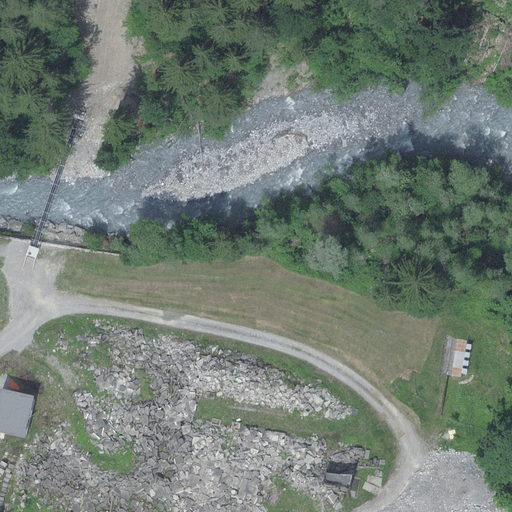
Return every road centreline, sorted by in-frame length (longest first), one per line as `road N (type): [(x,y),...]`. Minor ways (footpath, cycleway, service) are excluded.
road 1 (track): [(57,311),(117,308),(281,344),(334,368),(368,394),(407,444),(416,489),(409,511)]
road 2 (track): [(0,249),(37,266),(57,311),(0,340)]
